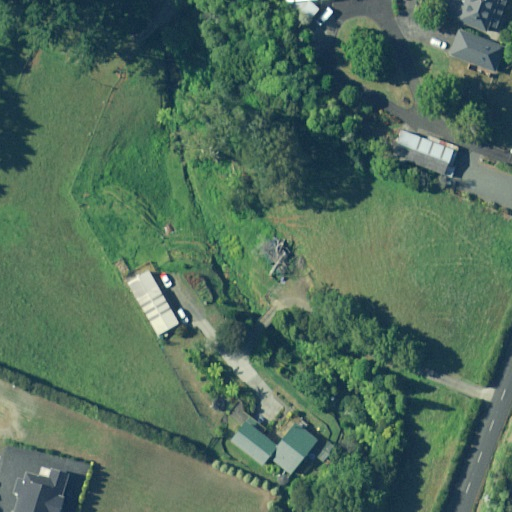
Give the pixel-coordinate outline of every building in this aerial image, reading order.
[(284,0),(285,2),(286,17),(319,13),(317,0),(284,0)] [(506,0),(446,0),(441,15),(486,32),(493,34),(506,0)] [(504,46),(458,29),(448,55),(494,72),(504,46)] [(454,150),(401,130),(392,155),(444,175),(454,150)] [(181,321),(149,270),(126,285),(159,335),(181,321)] [(277,445),(247,419),(230,439),(261,466),(268,457),(288,475),(317,443),(296,424),(277,445)] [(27,470),(24,477),(16,475),(11,491),(15,493),(9,511),(59,511),(61,507),(71,474),(53,468),(50,477),(27,470)]
